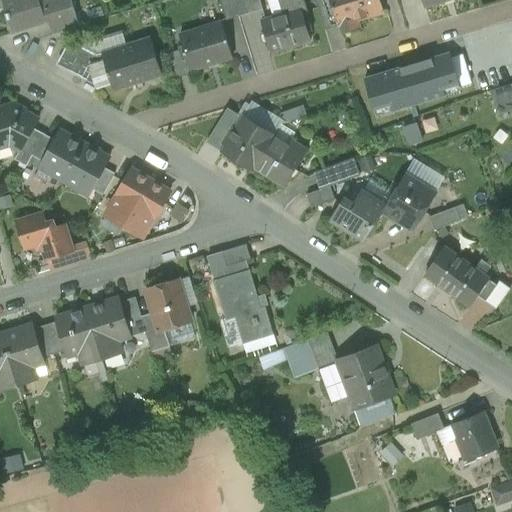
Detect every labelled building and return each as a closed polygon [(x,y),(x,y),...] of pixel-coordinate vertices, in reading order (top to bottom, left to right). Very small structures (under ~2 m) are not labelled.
[(62,0),(59,1),(58,0),(2,0),(7,14),(6,14),(12,31),(48,20),(48,22),(74,14),(70,0),(62,0)] [(233,0),(219,0),(225,20),(238,16),(233,0)] [(261,9),(258,0),(233,0),(238,16),(261,9)] [(302,0),(279,0),(284,16),(261,22),(270,52),(309,40),(301,14),(306,12),(302,0)] [(330,0),(315,0),(324,30),(338,26),(330,0)] [(379,0),(330,0),(338,26),(339,25),(342,34),(360,29),(357,20),(383,12),(379,0)] [(74,14),(48,22),(53,35),(79,28),(74,14)] [(222,23),(180,36),(183,49),(190,70),(191,70),(232,58),(222,23)] [(122,34),(79,47),(96,56),(102,55),(102,53),(126,46),(122,34)] [(126,46),(102,53),(102,55),(96,56),(85,78),(96,84),(109,78),(113,89),(162,74),(151,38),(126,46)] [(79,47),(71,43),(59,65),(85,78),(96,56),(79,47)] [(370,120),(456,91),(444,55),(453,52),(450,43),(354,75),(370,120)] [(58,54),(44,47),(40,55),(54,62),(58,54)] [(183,49),(168,54),(176,79),(192,74),(191,70),(190,70),(183,49)] [(511,82),(488,89),(495,113),(511,108),(511,82)] [(274,134),(280,125),(284,123),(253,105),(251,108),(246,105),(239,116),(227,108),(206,142),(221,152),(244,115),(274,134)] [(38,120),(14,106),(0,110),(0,147),(9,145),(19,150),(21,151),(34,129),(38,120)] [(281,116),(284,123),(301,117),(298,110),(281,116)] [(274,134),(244,115),(221,152),(251,171),(253,167),(272,137),(274,134)] [(407,142),(420,139),(416,122),(403,125),(407,142)] [(34,129),(21,151),(19,150),(14,160),(26,166),(32,156),(44,134),(34,129)] [(42,162),(42,163),(35,176),(46,182),(51,173),(64,181),(84,145),(59,131),(54,140),(42,162)] [(44,134),(32,156),(42,162),(54,140),(44,134)] [(307,150),(290,140),(287,145),(272,137),(253,167),(260,171),(262,167),(286,182),(307,150)] [(109,159),(84,145),(64,181),(79,189),(81,185),(92,191),(92,189),(104,168),(109,159)] [(358,172),(374,168),(370,153),(354,157),(358,172)] [(353,160),(314,174),(319,188),(358,174),(353,160)] [(115,173),(104,168),(92,189),(103,195),(115,173)] [(133,169),(117,196),(123,200),(113,217),(125,224),(151,180),(133,169)] [(434,195),(404,176),(385,207),(383,210),(409,226),(416,225),(434,195)] [(170,191),(151,180),(125,224),(137,231),(147,214),(154,218),(170,191)] [(330,186),(306,195),(311,208),(335,199),(330,186)] [(385,207),(361,192),(353,205),(344,199),(331,220),(364,241),(383,210),(385,207)] [(455,207),(429,217),(434,231),(460,221),(455,207)] [(47,223),(44,214),(16,223),(24,248),(33,245),(36,253),(44,250),(47,260),(72,252),(71,248),(64,224),(54,227),(53,221),(47,223)] [(121,231),(125,224),(113,217),(109,224),(121,231)] [(72,252),(47,260),(51,271),(92,258),(87,243),(71,248),(72,252)] [(222,252),(226,265),(245,259),(249,258),(245,245),(222,252)] [(466,264),(443,248),(424,275),(447,291),(466,264)] [(214,280),(249,270),(245,259),(226,265),(222,252),(207,257),(214,280)] [(490,267),(479,260),(473,269),(484,276),(490,267)] [(473,269),(466,264),(447,291),(469,306),(476,295),(488,279),(484,276),(473,269)] [(260,308),(249,270),(214,280),(226,320),(235,317),(243,344),(273,334),(265,306),(260,308)] [(178,279),(145,289),(152,313),(158,331),(164,330),(191,321),(178,279)] [(488,279),(476,295),(485,301),(496,285),(488,279)] [(496,285),(485,301),(495,309),(509,289),(499,282),(496,285)] [(135,298),(120,303),(128,331),(144,326),(141,317),(135,298)] [(118,299),(86,309),(102,359),(120,354),(117,342),(130,337),(128,331),(120,303),(118,299)] [(86,309),(55,318),(65,350),(67,357),(79,353),(83,365),(102,359),(86,309)] [(158,331),(152,313),(141,317),(144,326),(152,351),(169,346),(164,330),(158,331)] [(65,350),(56,322),(45,325),(54,354),(65,350)] [(54,354),(45,325),(32,329),(41,357),(54,354)] [(31,326),(2,335),(17,385),(35,380),(32,368),(43,364),(41,357),(32,329),(31,326)] [(2,335),(0,335),(0,390),(17,385),(2,335)] [(307,339),(284,348),(294,377),(317,368),(307,339)] [(376,347),(337,361),(361,425),(395,413),(389,395),(394,393),(376,347)] [(484,412),(444,428),(444,429),(437,432),(442,445),(457,439),(465,460),(495,448),(486,424),(488,423),(484,412)] [(438,413),(410,424),(417,440),(437,432),(444,429),(444,428),(438,413)] [(511,496),(508,483),(491,489),(497,505),(511,499),(511,496)]
